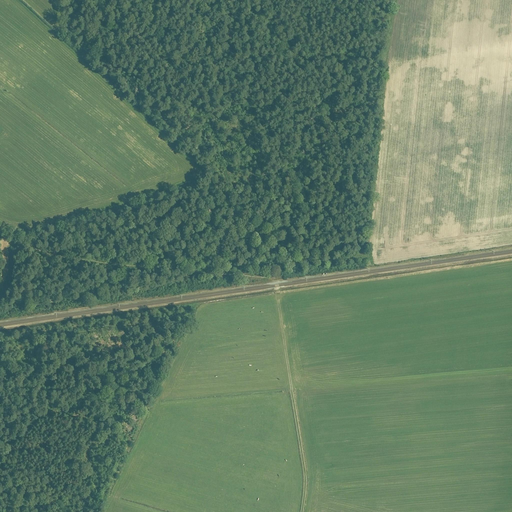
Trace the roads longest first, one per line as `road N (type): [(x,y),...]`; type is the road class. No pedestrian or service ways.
road 1 (track): [(0,231),(48,253),(112,264),(271,276),(295,261),(367,255)]
road 2 (track): [(277,292),(303,468),(301,511)]
